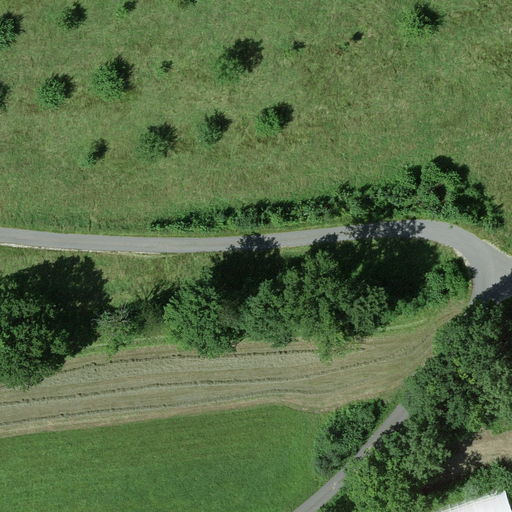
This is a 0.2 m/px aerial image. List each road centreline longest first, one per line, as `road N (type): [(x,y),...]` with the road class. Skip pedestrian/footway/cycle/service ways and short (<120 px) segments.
road 1 (track): [(0,231),(175,247),(429,222),(464,234),(511,272)]
road 2 (track): [(511,279),(355,466),(304,511)]
road 3 (track): [(0,319),(164,294),(176,284),(175,247)]
